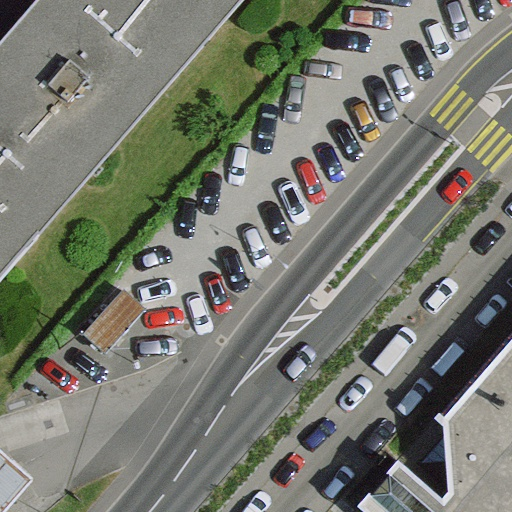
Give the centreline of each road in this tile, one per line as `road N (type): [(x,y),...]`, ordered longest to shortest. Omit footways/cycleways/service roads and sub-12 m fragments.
road 1 (primary): [(511,65),(455,107),(309,279),(243,384)]
road 2 (primary): [(243,384),(348,323),(511,122)]
road 3 (primary): [(243,384),(149,511)]
